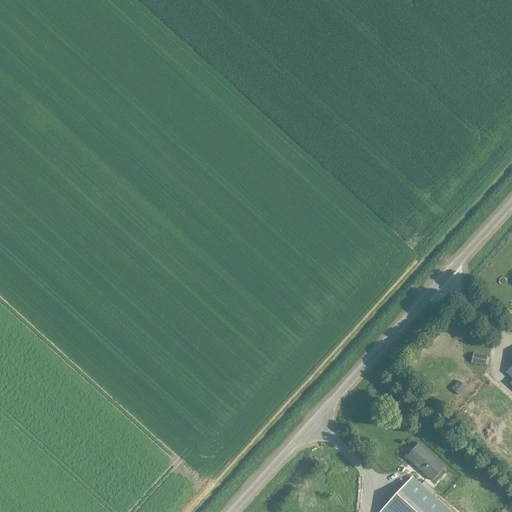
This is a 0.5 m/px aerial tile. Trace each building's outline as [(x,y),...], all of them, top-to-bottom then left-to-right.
[(511,279),(485,301),(494,313),(511,298),(511,279)] [(485,364),(486,357),(475,355),(473,362),(485,364)] [(458,382),(452,388),(459,394),(465,388),(458,382)] [(431,480),(443,467),(419,445),(407,458),(431,480)] [(448,511),(412,479),(380,511),(448,511)]
